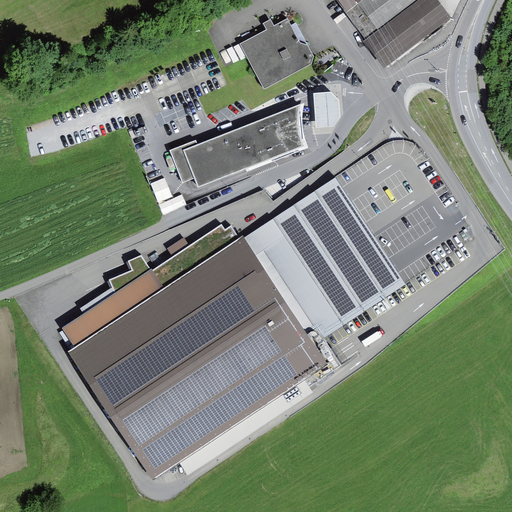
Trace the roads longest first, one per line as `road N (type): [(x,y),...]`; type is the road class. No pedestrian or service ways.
road 1 (track): [(321,154),(0,296)]
road 2 (residential): [(462,70),(404,78),(353,113),(321,154)]
road 3 (primary): [(511,199),(476,136),(462,70)]
